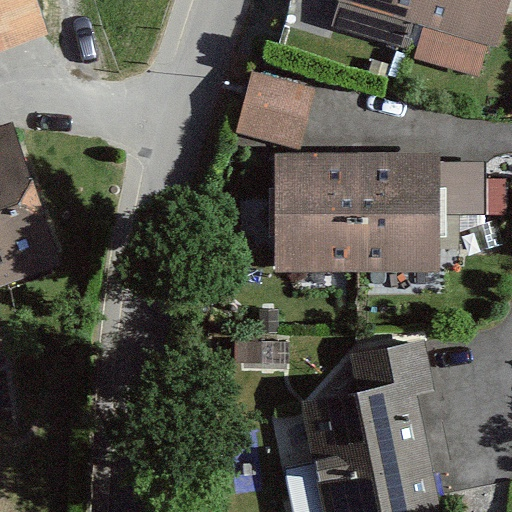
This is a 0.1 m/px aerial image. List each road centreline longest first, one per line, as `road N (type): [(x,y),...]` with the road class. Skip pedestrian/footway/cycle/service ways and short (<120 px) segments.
road 1 (residential): [(132,511),(140,345),(173,120),(216,0)]
road 2 (residential): [(484,477),(511,344)]
